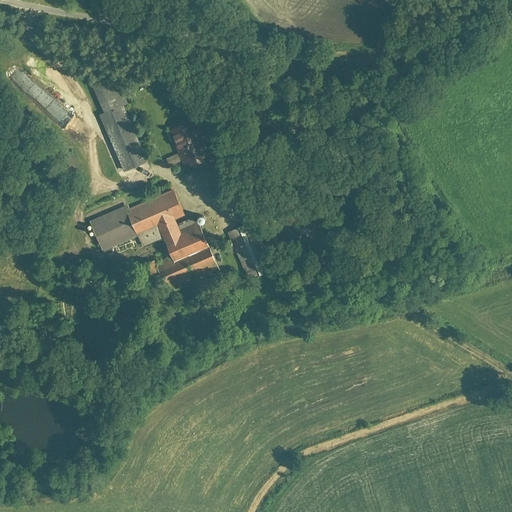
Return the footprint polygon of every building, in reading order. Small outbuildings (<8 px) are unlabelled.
[(37,50),(20,64),(68,121),(84,107),(37,50)] [(114,79),(89,89),(120,171),(145,162),(114,79)] [(191,122),(168,130),(183,174),(206,167),(191,122)] [(89,221),(100,250),(159,227),(165,241),(161,243),(178,285),(217,270),(200,226),(179,234),(174,222),(186,217),(175,188),(89,221)] [(256,222),(240,227),(257,274),(272,268),(256,222)] [(77,288),(78,300),(95,298),(94,287),(77,288)]
